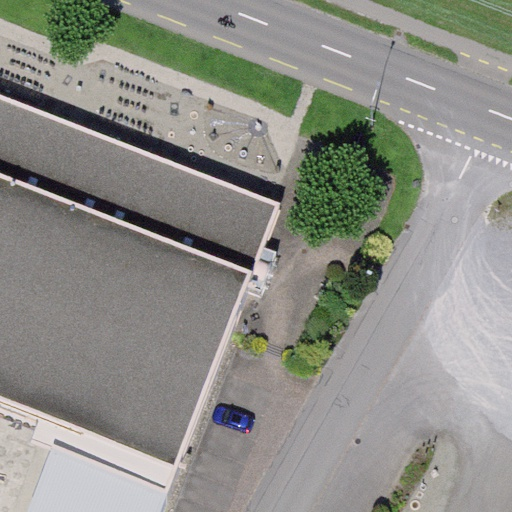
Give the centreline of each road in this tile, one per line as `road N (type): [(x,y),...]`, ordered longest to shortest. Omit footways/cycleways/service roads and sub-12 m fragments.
road 1 (unclassified): [(283,511),(502,119)]
road 2 (tertiary): [(193,0),(502,119)]
